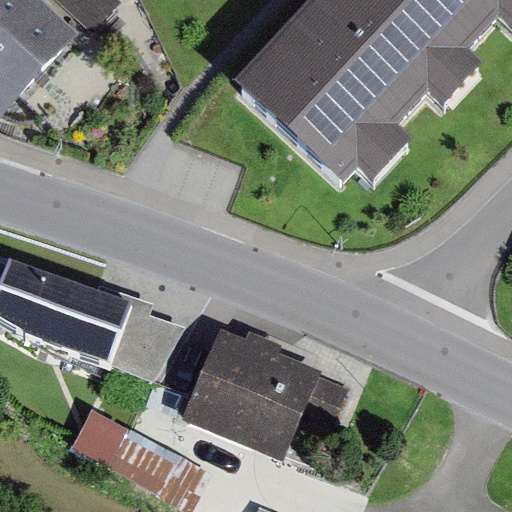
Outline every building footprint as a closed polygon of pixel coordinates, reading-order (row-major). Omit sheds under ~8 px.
[(0,0),(0,121),(1,123),(83,38),(42,0),(0,0)] [(50,0),(94,40),(122,9),(112,0),(50,0)] [(398,146),(430,112),(445,126),(484,84),(469,71),(501,37),(511,47),(511,0),(329,0),(235,102),(344,204),(359,188),(374,201),(413,160),(398,146)] [(112,373),(131,316),(14,278),(0,320),(0,337),(25,352),(110,379),(112,373)] [(324,378),(224,342),(191,433),(295,471),(311,429),(337,438),(350,402),(319,391),(324,378)] [(136,437),(118,473),(189,509),(208,473),(136,437)]
